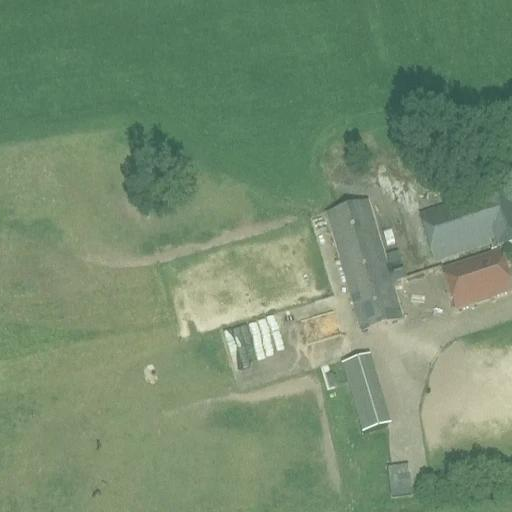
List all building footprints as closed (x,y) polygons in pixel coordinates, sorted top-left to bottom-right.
[(495,242),(497,248),(497,250),(498,250),(511,245),(511,213),(504,187),(503,187),(498,170),(485,174),(491,191),(419,214),(434,261),(495,242)] [(368,204),(326,216),(361,334),(403,321),(393,288),(407,284),(397,254),(384,258),(368,204)] [(511,292),(499,254),(443,272),(455,310),(511,292)] [(329,321),(341,318),(337,300),(325,303),(329,321)] [(362,408),(388,408),(389,350),(363,350),(362,408)] [(396,458),(417,458),(416,435),(395,436),(396,458)]
